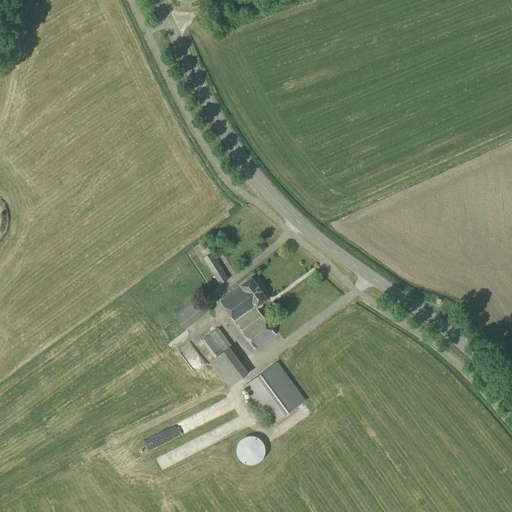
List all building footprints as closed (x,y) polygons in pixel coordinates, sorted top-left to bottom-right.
[(228,279),(212,253),(204,241),(193,249),(200,260),(203,258),(220,285),(228,279)] [(259,309),(263,306),(262,303),(267,299),(252,277),(240,286),(241,287),(220,301),(255,349),(275,335),(256,308),(257,307),(259,309)] [(196,298),(174,315),(185,329),(207,312),(196,298)] [(229,388),(248,374),(229,348),(231,346),(218,328),(201,341),(214,358),(210,361),(229,388)] [(272,425),(305,401),(277,363),(244,387),(272,425)] [(251,465),(253,465),(258,463),(259,462),(260,462),(262,460),(263,458),(264,456),(265,453),(265,451),(265,448),(264,446),(263,444),(262,442),(260,440),(258,438),(256,437),(253,437),(251,436),(248,437),(246,437),(244,438),(243,439),(242,440),(240,442),(239,444),(238,446),(237,448),(237,451),(237,453),(238,456),(239,458),(240,460),(242,462),(244,463),(246,464),(249,465),(251,465)]
